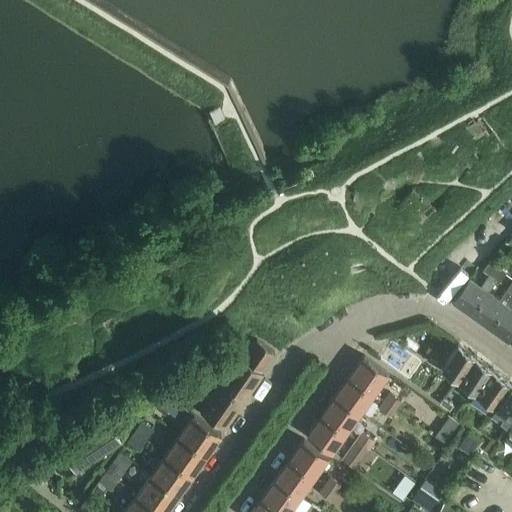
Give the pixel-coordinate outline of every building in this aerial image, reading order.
[(503,145),(483,115),(465,127),(480,149),(484,155),(503,145)] [(473,154),(456,143),(450,152),(468,162),(466,165),(469,167),(472,168),(473,166),(475,167),(480,159),(475,153),(473,154)] [(426,159),(418,153),(403,172),(416,184),(419,181),(426,173),(419,167),(426,159)] [(393,178),(392,178),(384,185),(388,190),(396,183),(396,182),(396,181),(396,180),(395,179),(394,178),(393,178)] [(435,208),(412,189),(399,204),(422,224),(435,208)] [(384,200),(356,191),(353,200),(370,206),(368,211),(372,212),(375,214),(377,209),(381,210),(384,200)] [(341,264),(328,240),(268,272),(286,310),(349,278),(346,275),(352,275),(352,269),(352,264),(341,264)] [(469,277),(452,301),(471,315),(488,291),(496,281),(498,282),(506,271),(503,269),(490,260),(482,270),(487,274),(479,285),(469,277)] [(488,291),(471,315),(488,328),(511,295),(511,280),(499,299),(488,291)] [(511,295),(488,328),(507,341),(511,334),(511,295)] [(267,362),(274,352),(256,340),(249,349),(267,362)] [(388,342),(376,358),(405,379),(417,363),(388,342)] [(475,356),(457,343),(451,351),(444,347),(436,357),(443,362),(441,365),(458,378),(475,356)] [(261,371),(267,362),(249,349),(243,358),(261,371)] [(243,358),(239,355),(219,382),(244,400),(263,372),(261,371),(243,358)] [(374,392),(388,372),(363,355),(349,374),(374,392)] [(474,390),(491,368),(475,356),(458,378),(474,390)] [(490,411),(511,383),(491,368),(474,390),(476,391),(471,397),(490,411)] [(360,412),(374,392),(349,374),(335,394),(360,412)] [(225,427),(244,400),(219,382),(200,410),(225,427)] [(507,425),(511,417),(511,383),(490,411),(490,412),(500,420),(507,425)] [(167,410),(174,400),(162,391),(155,402),(167,410)] [(396,408),(402,401),(389,392),(384,400),(396,408)] [(346,431),(360,412),(335,394),(321,414),(346,431)] [(443,398),(440,403),(450,410),(453,405),(443,398)] [(384,400),(379,408),(391,416),(395,410),(396,408),(384,400)] [(41,407),(29,412),(35,425),(43,421),(47,419),(41,407)] [(207,452),(221,433),(193,413),(179,433),(207,452)] [(332,451),(346,431),(321,414),(307,433),(332,451)] [(445,443),(459,423),(451,418),(437,437),(445,443)] [(146,440),(153,430),(141,422),(134,431),(146,440)] [(75,473),(121,442),(109,424),(64,455),(75,473)] [(139,450),(146,440),(134,431),(127,441),(139,450)] [(370,449),(375,441),(361,431),(352,444),(364,453),(368,447),(370,449)] [(192,472),(207,452),(179,433),(165,453),(192,472)] [(314,475),(328,456),(304,438),(290,458),(314,475)] [(354,466),(364,453),(352,444),(342,458),(354,466)] [(178,492),(192,472),(165,453),(151,473),(178,492)] [(300,495),(314,475),(290,458),(275,478),(300,495)] [(118,479),(125,469),(113,461),(106,471),(118,479)] [(111,489),(118,479),(106,471),(99,481),(111,489)] [(164,511),(178,492),(151,473),(137,493),(164,511)] [(336,493),(342,484),(330,476),(324,484),(336,493)] [(275,478),(261,497),(282,511),(299,511),(292,507),(300,495),(275,478)] [(338,505),(343,498),(336,493),(324,484),(319,491),(338,505)] [(164,511),(137,493),(123,511),(164,511)] [(282,511),(261,497),(250,511),(282,511)] [(79,511),(93,511),(97,508),(85,500),(78,510),(79,511)] [(443,502),(436,511),(455,511),(456,511),(443,502)]
